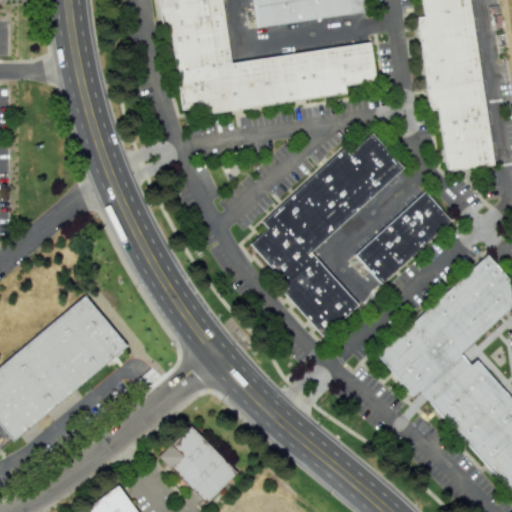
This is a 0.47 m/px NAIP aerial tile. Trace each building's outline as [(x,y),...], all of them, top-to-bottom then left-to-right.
[(369,44),(375,81),(345,86),(346,94),(207,115),(205,106),(181,110),(175,73),(169,25),(162,26),(158,0),(219,0),(229,65),(369,44)] [(255,30),(250,0),(363,0),(365,13),(255,30)] [(468,0),(495,169),(448,176),(437,108),(430,109),(416,19),(423,18),(420,0),(468,0)] [(310,255),(357,307),(329,333),(324,338),(281,291),(287,286),(249,245),(267,230),(261,224),(343,150),(349,156),(371,135),(403,171),(310,255)] [(354,257),(423,195),(450,224),(380,287),(354,257)] [(511,495),(419,389),(412,395),(377,356),(486,259),(511,284),(511,306),(457,355),(469,368),(477,361),(511,401),(511,495)] [(0,426),(0,369),(81,303),(121,352),(12,441),(0,426)] [(236,474),(207,504),(160,458),(189,428),(236,474)] [(84,511),(116,488),(134,511),(84,511)]
